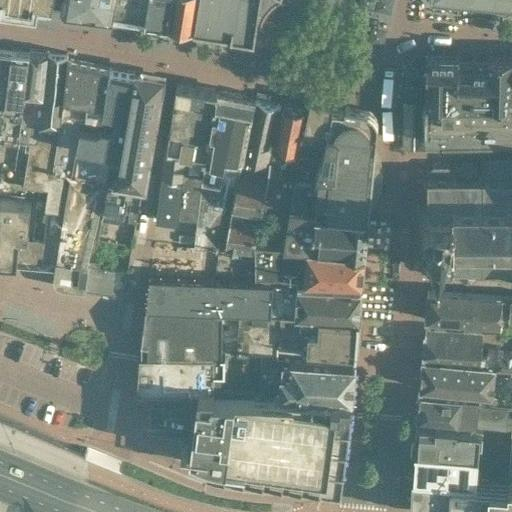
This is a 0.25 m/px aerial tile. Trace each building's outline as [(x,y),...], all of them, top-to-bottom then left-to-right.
[(58,0),(58,3),(63,4),(63,6),(111,14),(112,14),(114,0),(58,0)] [(114,0),(112,14),(145,19),(148,0),(114,0)] [(168,22),(171,0),(148,0),(145,19),(168,22)] [(171,0),(168,22),(169,22),(192,25),(192,26),(195,26),(198,0),(171,0)] [(198,0),(195,26),(206,28),(206,29),(211,36),(219,31),(219,30),(231,32),(231,33),(254,36),(257,18),(261,19),(262,13),(265,8),(268,3),(270,0),(198,0)] [(0,134),(4,109),(5,109),(10,74),(12,47),(0,45),(0,261),(5,262),(17,263),(20,237),(28,238),(31,199),(0,196),(0,134)] [(26,86),(30,48),(12,47),(10,74),(5,109),(4,109),(0,134),(0,139),(20,142),(20,138),(21,131),(23,116),(23,111),(26,86)] [(44,91),(49,50),(30,48),(26,86),(23,111),(23,116),(21,131),(39,133),(40,125),(40,122),(42,108),(44,99),(44,91)] [(60,124),(68,55),(68,52),(49,50),(44,91),(44,99),(42,108),(40,122),(40,125),(39,133),(38,140),(36,153),(29,152),(28,160),(26,170),(24,183),(49,187),(46,207),(59,209),(65,172),(52,169),(60,124)] [(427,100),(511,101),(511,87),(511,53),(488,53),(488,54),(459,53),(460,52),(427,52),(426,77),(427,77),(427,100)] [(103,116),(110,65),(68,55),(60,124),(52,169),(65,172),(71,173),(82,113),(103,116)] [(120,167),(135,71),(135,68),(131,67),(131,70),(116,68),(116,66),(110,65),(103,116),(82,113),(71,173),(69,179),(81,181),(88,151),(99,154),(100,159),(103,164),(110,165),(120,167)] [(161,76),(135,71),(120,167),(110,165),(105,205),(104,207),(131,212),(130,219),(137,220),(161,76)] [(202,174),(218,88),(198,84),(177,80),(166,144),(163,170),(162,176),(157,213),(179,216),(197,219),(200,191),(202,174)] [(244,154),(256,95),(218,88),(202,174),(197,219),(194,246),(225,247),(228,226),(241,162),(240,162),(242,153),(244,154)] [(273,143),(281,101),(256,95),(244,154),(242,153),(240,162),(241,162),(228,226),(225,247),(255,249),(255,248),(259,224),(265,191),(269,170),(270,160),(273,143)] [(318,164),(321,152),(333,100),(311,96),(308,105),(298,148),(297,157),(297,163),(291,202),(290,208),(305,210),(306,204),(310,187),(311,187),(318,164)] [(298,148),(308,105),(281,100),(281,101),(273,143),(270,160),(269,170),(265,191),(259,224),(255,248),(272,248),(284,248),(290,208),(291,202),(297,163),(297,157),(298,148)] [(372,110),(368,108),(333,100),(321,152),(318,164),(311,187),(310,187),(306,204),(369,210),(378,122),(377,119),(376,115),(374,112),(372,110)] [(511,134),(511,101),(427,100),(426,110),(416,110),(415,148),(439,148),(444,143),(444,137),(511,134)] [(31,139),(29,152),(36,153),(38,140),(31,139)] [(85,289),(88,264),(89,258),(88,258),(89,255),(97,243),(104,207),(105,205),(110,165),(103,164),(100,159),(99,154),(88,151),(81,181),(69,179),(55,266),(54,274),(54,277),(54,280),(56,282),(58,284),(60,285),(63,286),(85,289)] [(511,158),(481,159),(481,172),(480,172),(479,171),(477,165),(471,161),(464,161),(459,165),(434,164),(428,169),(428,172),(428,176),(427,176),(423,176),(423,180),(427,180),(427,199),(425,199),(425,205),(419,205),(419,209),(425,209),(425,231),(419,231),(419,235),(425,235),(426,235),(425,241),(427,241),(428,261),(424,261),(424,264),(428,264),(428,268),(429,268),(428,271),(435,275),(451,275),(455,271),(455,270),(460,270),(460,276),(464,280),(470,280),(475,276),(475,270),(480,270),(480,268),(482,268),(482,264),(505,264),(505,268),(508,268),(508,264),(511,264),(511,158)] [(365,253),(369,210),(306,204),(305,210),(290,208),(284,248),(365,253)] [(31,264),(34,238),(28,238),(20,237),(17,263),(31,264)] [(42,265),(45,239),(34,238),(31,264),(42,265)] [(362,283),(365,253),(284,248),(272,248),(255,248),(255,249),(256,280),(276,280),(288,279),(304,280),(362,283)] [(88,264),(85,289),(114,294),(112,288),(115,269),(99,266),(100,260),(89,259),(88,264)] [(359,318),(362,288),(304,285),(304,280),(288,279),(276,280),(256,280),(150,275),(147,305),(217,309),(240,311),(281,313),(359,318)] [(508,324),(510,313),(509,313),(510,295),(428,290),(426,318),(508,324)] [(222,311),(217,311),(217,309),(147,305),(146,305),(145,312),(142,335),(141,341),(142,341),(145,354),(140,354),(140,355),(214,356),(214,353),(221,353),(222,311)] [(278,346),(281,313),(240,311),(239,311),(237,356),(261,356),(277,356),(278,346)] [(356,353),(359,318),(281,313),(278,346),(356,353)] [(480,353),(482,332),(425,328),(423,357),(511,365),(511,350),(488,349),(487,354),(480,353)] [(211,390),(213,371),(225,371),(225,353),(221,353),(214,353),(214,356),(140,355),(137,390),(139,390),(143,390),(176,390),(211,391),(211,390)] [(261,356),(261,392),(353,398),(356,364),(336,362),(292,359),(277,356),(261,356)] [(511,365),(423,357),(420,386),(440,388),(491,392),(491,398),(511,400),(511,365)] [(192,440),(191,447),(206,453),(203,467),(341,485),(349,433),(350,431),(351,429),(350,421),(353,398),(261,392),(261,393),(211,390),(211,391),(143,390),(148,399),(197,400),(192,434),(192,440)] [(479,402),(480,397),(419,391),(417,421),(435,422),(435,421),(480,426),(483,426),(483,425),(511,427),(511,414),(507,414),(508,406),(479,402)] [(417,421),(415,446),(478,451),(479,435),(480,426),(435,421),(435,422),(417,421)] [(511,511),(511,431),(508,481),(479,479),(477,479),(413,474),(413,476),(408,476),(405,479),(403,496),(406,499),(411,500),(411,502),(410,507),(414,511),(511,511)] [(477,479),(478,451),(415,446),(413,474),(477,479)]
